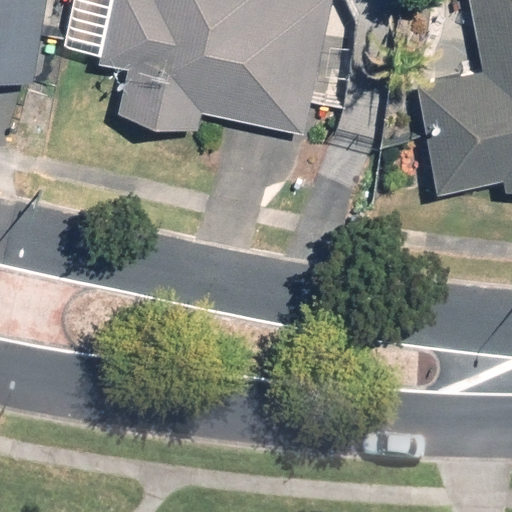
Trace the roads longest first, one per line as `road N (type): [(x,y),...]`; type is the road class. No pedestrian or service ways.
road 1 (residential): [(0,227),(255,283),(511,373)]
road 2 (residential): [(511,381),(208,417),(0,370)]
